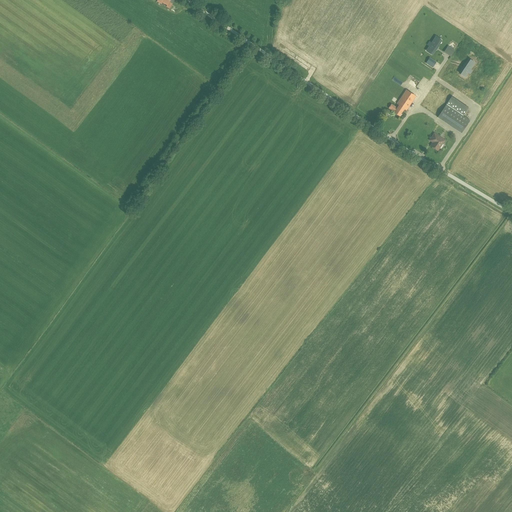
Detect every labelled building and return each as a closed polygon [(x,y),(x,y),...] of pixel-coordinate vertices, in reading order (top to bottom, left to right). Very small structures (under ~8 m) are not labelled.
[(157,0),(157,2),(161,4),(162,3),(167,6),(167,7),(170,9),(175,0),(157,0)] [(442,40),(441,40),(436,36),(426,50),(431,54),(432,54),(442,40)] [(446,52),(453,56),(456,48),(449,45),(446,52)] [(431,58),(427,64),(434,68),(438,63),(431,58)] [(469,58),(459,72),(465,77),(475,62),(469,58)] [(400,116),(400,115),(401,116),(402,115),(401,114),(404,109),(406,110),(416,96),(406,89),(397,104),(399,105),(397,108),(391,104),(389,108),(395,112),(394,112),(400,116)] [(461,133),(470,120),(463,115),(469,107),(452,96),(437,117),(461,133)] [(438,150),(445,140),(434,133),(430,140),(433,142),(431,146),(438,150)]
